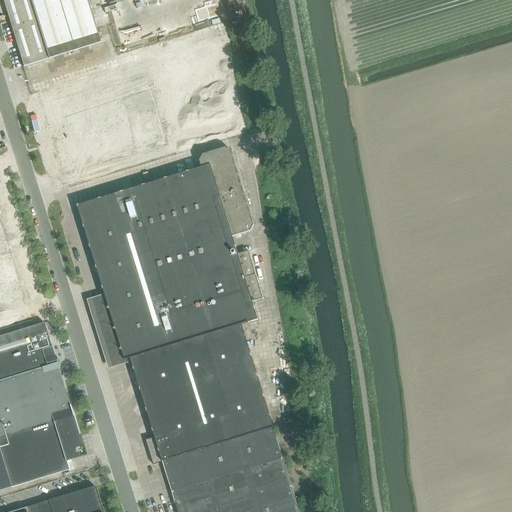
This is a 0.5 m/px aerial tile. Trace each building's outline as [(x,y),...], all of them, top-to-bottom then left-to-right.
[(2,0),(23,66),(100,43),(86,0),(2,0)] [(210,43),(33,98),(44,134),(221,80),(210,43)] [(231,110),(54,165),(60,184),(237,129),(231,110)] [(202,168),(78,206),(125,361),(131,359),(137,379),(136,379),(133,383),(139,388),(140,388),(143,399),(143,400),(139,403),(145,409),(146,409),(150,420),(149,420),(146,424),(152,429),(155,438),(146,440),(154,465),(163,462),(177,511),(299,511),(242,325),(248,323),(248,322),(258,319),(253,302),(263,298),(248,251),(238,254),(232,237),(251,231),(254,225),(232,151),(226,148),(203,155),(200,161),(202,168)] [(0,311),(29,302),(0,208),(0,311)] [(0,490),(68,470),(66,461),(76,458),(73,448),(82,445),(79,435),(78,435),(73,417),(57,364),(44,323),(0,336),(0,490)] [(25,508),(10,511),(102,511),(95,487),(25,508)]
